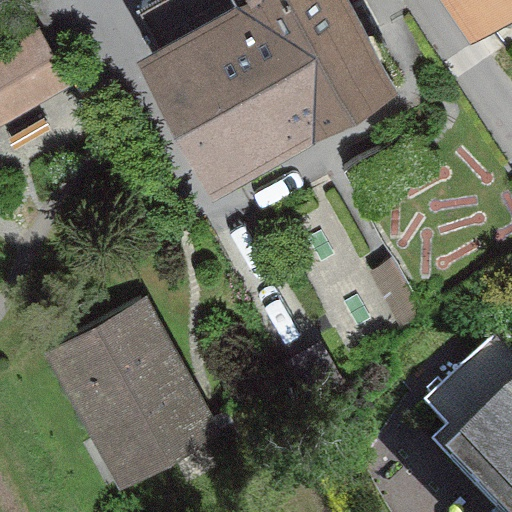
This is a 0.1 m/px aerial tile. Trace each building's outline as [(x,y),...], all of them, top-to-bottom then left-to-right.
[(212,0),(132,44),(206,180),(394,79),(350,0),(212,0)] [(511,0),(449,0),(470,30),(511,1),(511,0)] [(38,27),(0,49),(0,126),(72,85),(38,27)] [(149,295),(49,350),(125,487),(225,432),(149,295)] [(511,350),(494,333),(428,401),(455,427),(511,368),(511,350)] [(511,511),(511,401),(445,468),(489,511),(511,511)]
